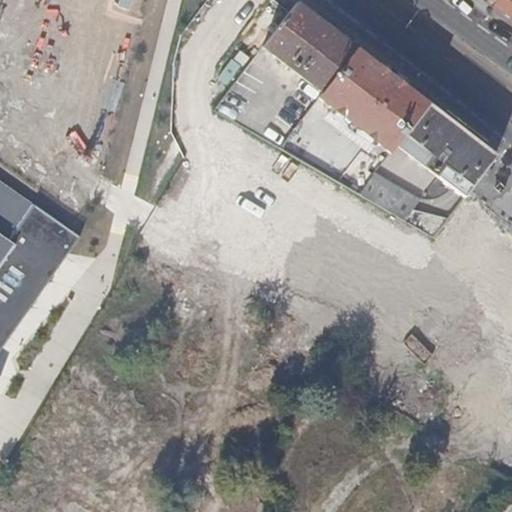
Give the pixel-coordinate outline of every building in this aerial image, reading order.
[(511,0),(486,0),(511,19),(511,0)] [(294,3),(261,47),(321,93),(354,49),(294,3)] [(354,49),(321,93),(320,95),(392,151),(405,135),(427,105),(354,49)] [(395,147),(463,199),(467,193),(494,157),(427,105),(405,135),(395,147)] [(355,194),(404,223),(420,201),(373,173),(355,194)] [(0,354),(79,238),(0,183),(0,354)] [(420,213),(418,229),(437,231),(438,214),(420,213)]
